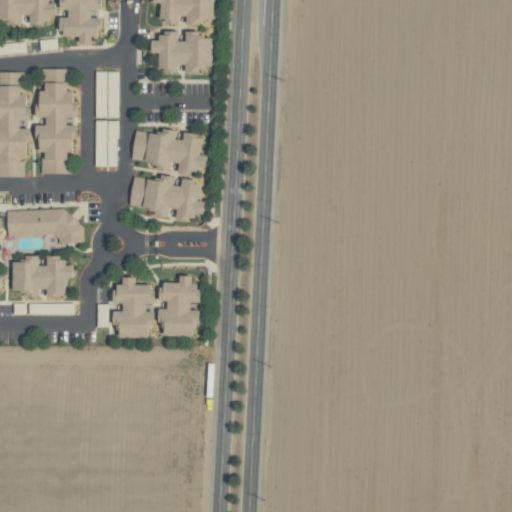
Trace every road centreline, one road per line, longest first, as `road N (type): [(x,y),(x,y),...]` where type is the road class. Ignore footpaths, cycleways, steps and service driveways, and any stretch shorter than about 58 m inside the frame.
road 1 (residential): [(107,257),(87,274),(83,324),(0,322),(83,57),(127,55),(124,180)]
road 2 (secondary): [(248,511),(273,0)]
road 3 (secondary): [(243,0),(219,511)]
road 4 (residential): [(0,186),(87,182),(83,57)]
